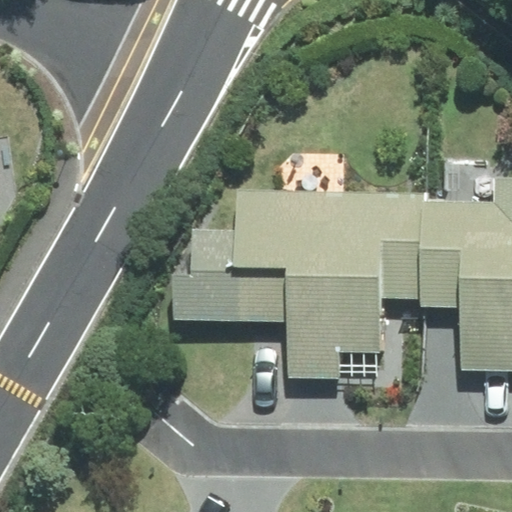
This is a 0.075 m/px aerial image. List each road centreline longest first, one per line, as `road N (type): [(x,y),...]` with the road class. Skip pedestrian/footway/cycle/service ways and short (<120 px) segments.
road 1 (residential): [(0,338),(172,55)]
road 2 (residential): [(186,463),(511,477)]
road 3 (residential): [(0,28),(172,55)]
